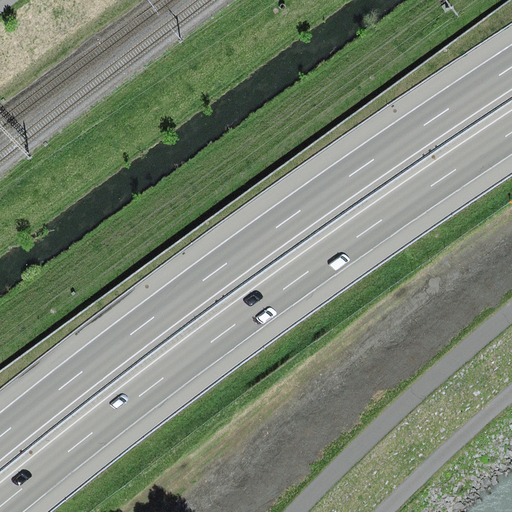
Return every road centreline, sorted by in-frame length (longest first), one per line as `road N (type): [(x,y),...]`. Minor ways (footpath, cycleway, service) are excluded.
road 1 (motorway): [(511,69),(263,239),(0,446)]
road 2 (motorway): [(3,511),(295,281),(511,136)]
road 3 (track): [(511,314),(409,401),(299,511)]
road 4 (track): [(384,511),(511,392)]
